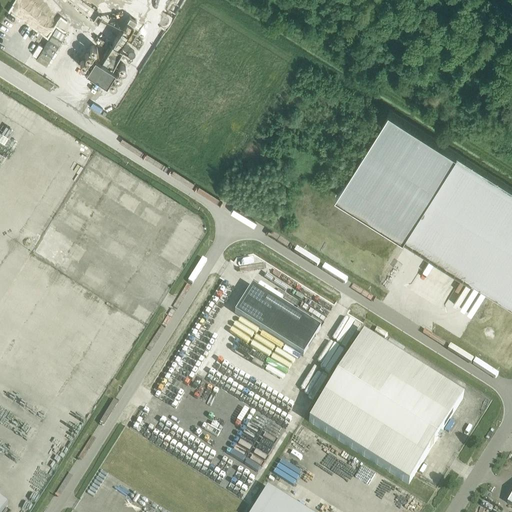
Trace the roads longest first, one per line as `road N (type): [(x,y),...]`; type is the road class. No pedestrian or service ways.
road 1 (unclassified): [(53,511),(234,220)]
road 2 (unclassified): [(511,395),(234,220)]
road 3 (unclassified): [(234,220),(0,71)]
